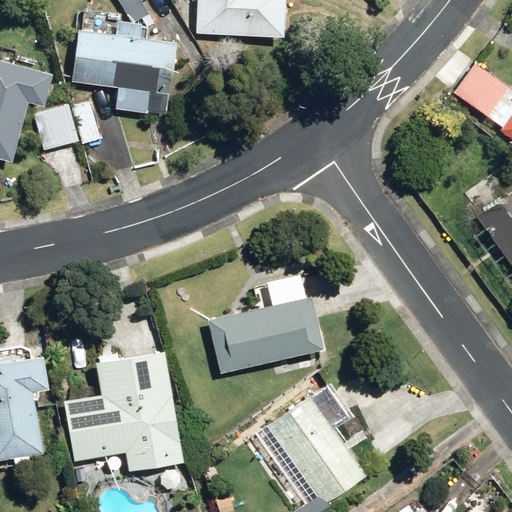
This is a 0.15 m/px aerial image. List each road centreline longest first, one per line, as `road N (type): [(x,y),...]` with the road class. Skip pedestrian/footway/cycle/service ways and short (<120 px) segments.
road 1 (residential): [(0,253),(145,224),(240,184),(313,137)]
road 2 (residential): [(313,137),(511,410)]
road 3 (residential): [(313,137),(458,0)]
